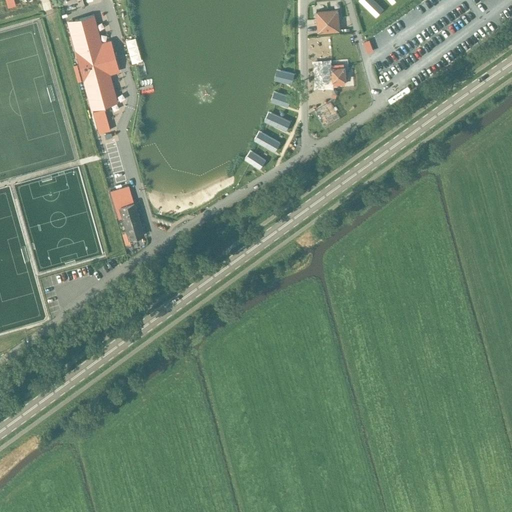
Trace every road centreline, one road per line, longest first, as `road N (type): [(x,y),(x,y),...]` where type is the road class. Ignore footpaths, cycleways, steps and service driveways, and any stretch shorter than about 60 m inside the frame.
road 1 (primary): [(0,431),(511,63)]
road 2 (unclassified): [(0,363),(139,261)]
